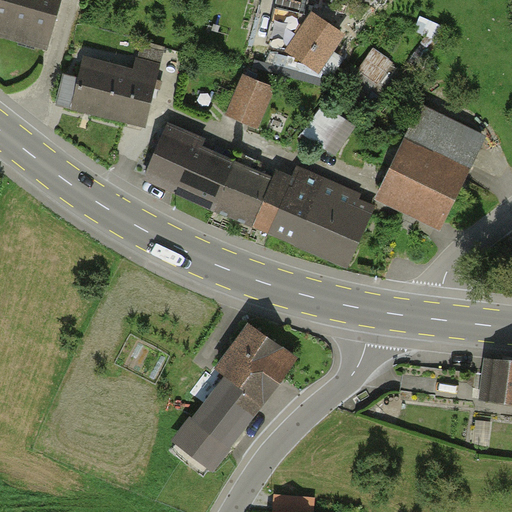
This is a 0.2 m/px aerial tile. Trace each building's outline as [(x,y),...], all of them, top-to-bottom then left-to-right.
[(0,0),(0,35),(45,48),(58,0),(0,0)] [(341,35),(312,16),(300,14),(291,51),(318,69),(341,35)] [(75,47),(61,107),(142,127),(161,51),(142,47),(139,63),(75,47)] [(379,93),(398,61),(374,47),(355,79),(379,93)] [(258,127),(274,91),(245,77),(228,114),(258,127)] [(334,156),(352,129),(324,110),(305,136),(334,156)] [(383,189),(442,217),(480,139),(421,111),(383,189)] [(169,125),(146,176),(216,208),(273,230),(297,242),(346,265),(370,217),(342,206),(347,193),(301,175),(293,190),(256,174),(260,164),(242,156),(238,165),(193,145),(197,137),(169,125)] [(213,465),(292,360),(249,328),(217,370),(227,377),(180,440),(213,465)] [(511,367),(474,363),(469,402),(511,407),(511,367)] [(311,511),(312,500),(273,497),(272,511),(311,511)]
